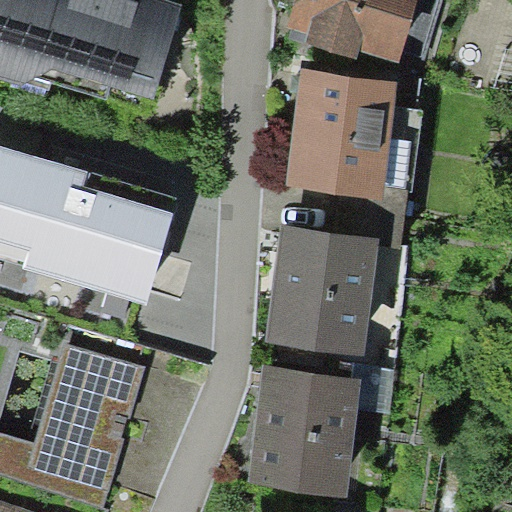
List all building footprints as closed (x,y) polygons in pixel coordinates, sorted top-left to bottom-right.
[(177,0),(0,0),(0,76),(22,83),(54,67),(154,96),(182,1),(177,0)] [(360,50),(398,61),(416,0),(294,0),(286,28),(307,34),(304,42),(357,58),(360,50)] [(398,79),(300,68),(286,185),(335,190),(383,197),(385,187),(395,105),(398,79)] [(423,109),(395,105),(385,187),(409,190),(413,191),(423,109)] [(89,171),(0,145),(0,241),(27,249),(23,265),(22,269),(147,304),(174,212),(84,186),(89,171)] [(178,197),(89,171),(84,186),(174,212),(178,197)] [(409,190),(385,187),(383,197),(335,190),(329,231),(379,238),(377,246),(400,248),(401,243),(409,190)] [(329,231),(281,225),(265,343),(364,355),(377,246),(379,238),(329,231)] [(0,258),(23,265),(27,249),(0,241),(0,258)] [(409,244),(401,243),(400,248),(377,246),(364,355),(395,359),(409,244)] [(145,367),(64,343),(35,442),(0,432),(0,474),(104,506),(145,367)] [(361,378),(263,365),(248,483),(346,496),(361,378)] [(35,511),(0,500),(0,511),(35,511)]
